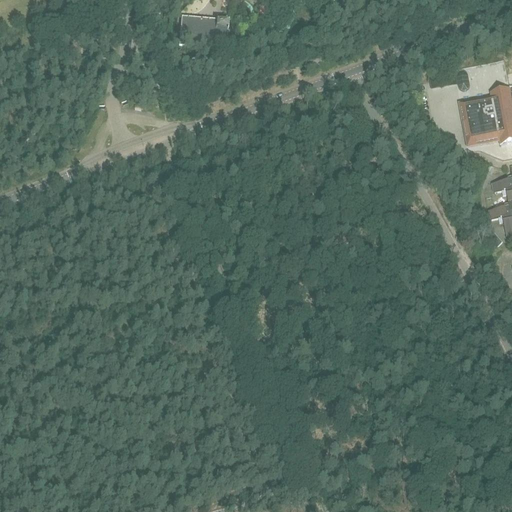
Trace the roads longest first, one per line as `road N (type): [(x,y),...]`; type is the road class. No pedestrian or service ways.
road 1 (unclassified): [(511,356),(350,72)]
road 2 (track): [(305,476),(207,245)]
road 3 (tertiary): [(350,72),(511,13)]
road 4 (tertiary): [(193,130),(350,72)]
road 5 (unclassified): [(127,146),(112,108),(127,36),(119,0)]
